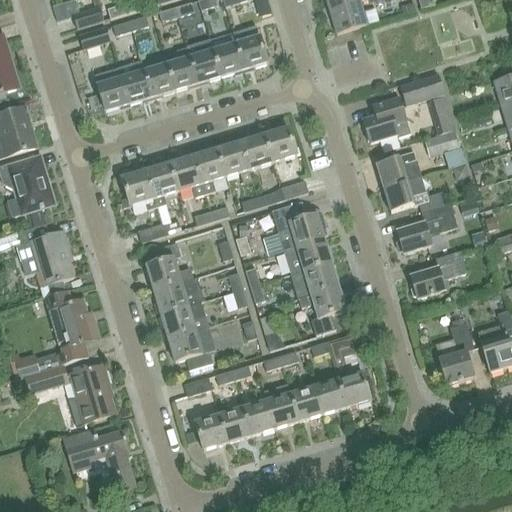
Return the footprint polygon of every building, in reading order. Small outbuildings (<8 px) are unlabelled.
[(201,14),(218,9),(215,0),(209,0),(198,4),(201,14)] [(222,0),(226,10),(252,2),(251,0),(222,0)] [(326,0),(331,14),(362,4),(360,0),(326,0)] [(422,0),(418,1),(420,10),(435,6),(433,0),(422,0)] [(124,7),(127,17),(143,12),(140,2),(124,7)] [(338,37),(369,27),(362,4),(331,14),(338,37)] [(192,5),(176,10),(178,20),(195,15),(192,5)] [(110,22),(127,17),(124,7),(107,12),(110,22)] [(80,16),(73,18),(73,20),(77,33),(104,25),(104,24),(100,10),(80,16)] [(178,20),(176,10),(159,15),(162,25),(178,20)] [(145,20),(129,25),(132,34),(148,29),(145,20)] [(129,25),(113,30),(116,39),(132,34),(129,25)] [(232,36),(235,47),(236,47),(244,74),(267,67),(259,40),(256,29),(232,36)] [(110,45),(106,32),(80,39),(83,52),(110,45)] [(0,38),(0,95),(19,90),(4,38),(0,38)] [(210,43),(188,50),(199,87),(222,81),(213,53),(210,43)] [(236,47),(235,47),(214,53),(213,53),(222,81),(244,74),(236,47)] [(180,64),(168,67),(176,94),(199,87),(188,50),(177,54),(180,64)] [(141,64),(119,71),(130,108),(153,101),(145,74),(141,64)] [(168,67),(145,74),(153,101),(176,94),(168,67)] [(119,71),(96,78),(101,96),(107,115),(130,108),(119,71)] [(406,109),(444,98),(438,78),(400,90),(406,109)] [(511,79),(495,85),(502,108),(511,104),(511,79)] [(364,124),(370,146),(409,134),(403,112),(402,112),(399,101),(373,109),(376,120),(364,124)] [(8,102),(0,104),(0,160),(37,149),(25,109),(12,113),(8,102)] [(511,104),(502,108),(509,131),(511,130),(511,104)] [(448,116),(414,123),(418,141),(452,134),(448,116)] [(288,131),(265,138),(273,165),(296,157),(296,156),(288,131)] [(429,158),(460,149),(456,135),(452,136),(433,141),(425,143),(429,158)] [(265,138),(241,145),(249,172),(273,165),(265,138)] [(241,145),(217,152),(226,179),(240,175),(244,186),(252,183),(248,172),(249,172),(241,145)] [(217,152),(194,159),(205,197),(215,194),(215,192),(212,183),(226,179),(217,152)] [(413,157),(377,168),(384,192),(420,181),(415,165),(413,157)] [(194,159),(170,166),(179,194),(191,190),(195,201),(205,197),(194,159)] [(0,169),(0,173),(4,187),(17,194),(19,202),(9,205),(13,219),(23,216),(56,206),(44,168),(31,171),(28,161),(0,169)] [(170,166),(147,173),(158,210),(166,208),(163,198),(179,194),(170,166)] [(147,173),(123,181),(132,208),(145,204),(148,213),(158,210),(147,173)] [(420,181),(384,192),(391,216),(422,206),(426,216),(447,209),(447,208),(443,195),(426,199),(420,181)] [(281,191),(284,202),(308,195),(304,183),(282,190),(281,191)] [(258,200),(261,210),(284,202),(281,191),(273,195),(258,200)] [(244,215),(261,210),(258,200),(242,204),(244,215)] [(299,205),(271,215),(275,225),(283,254),(323,241),(320,231),(324,230),(320,215),(314,213),(303,216),(299,205)] [(426,216),(429,225),(397,235),(400,245),(396,247),(399,256),(403,255),(404,258),(432,249),(429,239),(457,231),(450,207),(447,208),(447,209),(426,216)] [(211,215),(214,224),(230,219),(226,209),(211,215)] [(197,229),(214,224),(211,215),(194,220),(197,229)] [(163,229),(166,238),(183,233),(180,224),(163,229)] [(45,227),(18,236),(22,248),(31,245),(35,259),(21,263),(26,280),(40,275),(45,289),(73,280),(65,255),(69,254),(63,235),(49,239),(45,227)] [(142,246),(166,238),(163,229),(162,229),(162,227),(138,235),(142,246)] [(236,243),(241,259),(251,255),(246,239),(236,243)] [(511,239),(487,248),(490,260),(504,255),(511,252),(511,239)] [(331,265),(323,241),(283,254),(290,278),(331,265)] [(218,248),(223,264),(233,261),(228,244),(218,248)] [(156,267),(147,269),(154,293),(194,281),(191,272),(178,275),(174,263),(179,261),(175,248),(152,255),(156,267)] [(414,291),(410,293),(413,301),(417,300),(418,303),(446,295),(443,284),(455,281),(468,277),(461,254),(436,262),(439,272),(411,281),(414,291)] [(331,265),(290,278),(297,302),(338,289),(331,265)] [(245,274),(250,290),(260,287),(255,271),(245,274)] [(228,279),(233,295),(242,292),(237,276),(228,279)] [(194,281),(154,293),(161,317),(201,305),(204,304),(197,280),(194,281)] [(260,287),(250,290),(255,307),(265,304),(260,287)] [(319,321),(311,324),(315,339),(336,332),(332,317),(345,313),(338,289),(297,302),(300,311),(315,306),(319,321)] [(242,292),(233,295),(238,312),(248,309),(242,292)] [(65,294),(44,301),(48,313),(57,311),(69,349),(60,352),(53,354),(57,368),(88,358),(83,345),(100,339),(95,323),(91,325),(83,301),(68,306),(65,294)] [(161,317),(168,341),(208,329),(201,305),(161,317)] [(500,329),(478,336),(490,375),(511,368),(511,356),(507,340),(511,338),(511,323),(509,314),(497,318),(500,329)] [(260,322),(265,338),(275,335),(270,319),(260,322)] [(241,327),(246,343),(257,340),(252,324),(241,327)] [(453,344),(436,349),(447,387),(474,380),(471,369),(467,355),(474,353),(467,326),(449,332),(453,344)] [(195,333),(168,341),(175,365),(181,363),(186,361),(190,373),(213,367),(210,355),(215,353),(208,329),(195,333)] [(370,402),(361,374),(347,379),(342,362),(357,358),(351,338),(327,345),(330,355),(330,358),(338,381),(346,410),(370,402)] [(330,355),(327,345),(311,351),(313,360),(330,355)] [(295,355),(280,360),(282,369),(298,364),(295,355)] [(282,369),(280,360),(263,365),(266,374),(282,369)] [(77,404),(83,426),(115,416),(107,389),(110,388),(104,367),(71,378),(79,403),(77,404)] [(25,379),(30,395),(53,388),(53,385),(67,380),(63,368),(25,379)] [(248,369),(232,374),(235,383),(251,378),(248,369)] [(235,383),(232,374),(216,379),(219,388),(235,383)] [(184,388),(187,399),(211,393),(208,381),(184,388)] [(338,381),(314,389),(323,417),(346,410),(338,381)] [(288,388),(264,395),(267,403),(275,431),(299,424),(290,396),(288,388)] [(314,389),(290,396),(299,424),(323,417),(314,389)] [(267,403),(243,410),(252,438),(275,431),(267,403)] [(243,410),(219,417),(228,445),(252,438),(243,410)] [(228,445),(219,417),(196,424),(204,452),(228,445)] [(95,432),(63,441),(73,475),(91,469),(89,463),(106,458),(113,481),(109,482),(113,496),(136,489),(125,452),(129,451),(123,433),(97,441),(95,432)]
